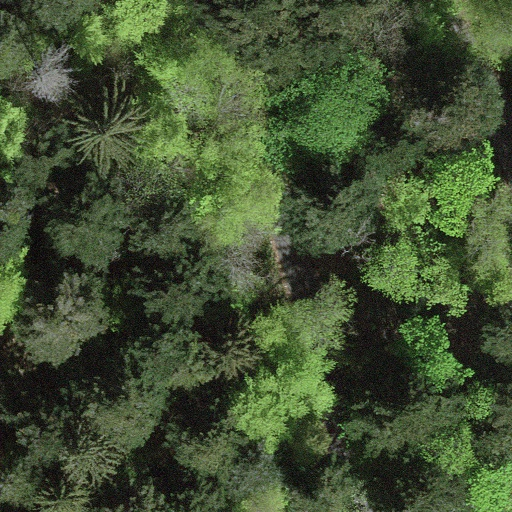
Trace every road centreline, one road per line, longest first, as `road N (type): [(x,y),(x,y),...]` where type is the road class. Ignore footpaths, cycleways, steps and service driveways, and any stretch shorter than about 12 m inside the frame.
road 1 (residential): [(180,0),(251,121),(291,231),(362,511)]
road 2 (unclassified): [(511,126),(436,0)]
